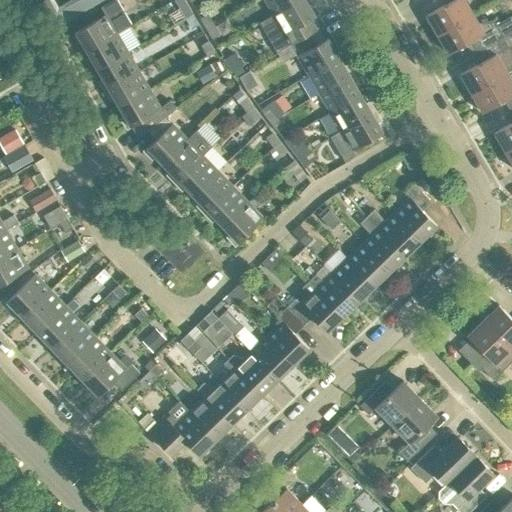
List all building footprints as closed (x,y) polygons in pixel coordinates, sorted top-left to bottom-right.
[(82,53),(117,33),(131,24),(116,0),(111,0),(100,7),(105,14),(75,31),(81,42),(77,44),(82,53)] [(81,0),(87,9),(99,2),(97,0),(81,0)] [(276,52),(290,44),(319,27),(313,16),(314,16),(316,10),(312,4),(309,6),(305,0),(297,0),(273,14),(259,22),(276,52)] [(264,0),(273,14),(297,0),(264,0)] [(425,15),(436,34),(472,14),(463,0),(444,0),(446,3),(425,15)] [(62,10),(68,20),(82,12),(76,2),(62,10)] [(179,8),(185,18),(192,14),(186,4),(179,8)] [(192,14),(185,18),(191,28),(198,24),(192,14)] [(200,18),(206,28),(213,24),(207,14),(200,18)] [(469,41),(475,51),(511,29),(511,17),(511,16),(496,25),(493,20),(477,23),(472,14),(436,34),(447,53),(469,41)] [(232,30),(226,20),(216,26),(222,36),(232,30)] [(213,24),(206,28),(212,39),(219,35),(213,24)] [(290,44),(308,74),(338,57),(332,47),(336,45),(332,39),(327,37),(325,38),(319,27),(290,44)] [(470,93),(506,72),(511,68),(511,53),(509,49),(511,47),(511,29),(475,51),(481,61),(459,74),(470,93)] [(91,59),(97,69),(127,51),(117,33),(82,53),(87,62),(91,59)] [(201,45),(207,55),(214,51),(208,41),(201,45)] [(99,81),(104,90),(138,70),(127,51),(97,69),(103,79),(99,81)] [(222,60),(230,73),(231,73),(233,76),(242,71),(240,68),(244,65),(236,52),(222,60)] [(308,74),(318,93),(352,73),(347,64),(344,66),(338,57),(308,74)] [(215,76),(214,74),(224,69),(218,59),(196,71),(202,83),(215,76)] [(113,97),(119,107),(149,89),(138,70),(104,90),(109,99),(113,97)] [(503,100),(509,110),(511,107),(511,82),(506,72),(470,93),(481,112),(503,100)] [(318,93),(329,112),(360,94),(354,84),(358,82),(352,73),(318,93)] [(137,137),(146,131),(165,116),(176,109),(169,100),(160,107),(149,89),(119,107),(124,116),(121,118),(124,125),(130,126),(131,126),(137,137)] [(329,112),(340,130),(374,110),(369,102),(366,104),(360,94),(329,112)] [(239,102),(246,112),(252,107),(245,97),(239,102)] [(252,107),(246,112),(253,121),(260,117),(252,107)] [(504,152),(511,147),(511,107),(509,110),(511,115),(511,121),(493,132),(504,152)] [(263,113),(270,122),(277,117),(269,108),(263,113)] [(340,130),(329,136),(344,161),(355,154),(352,149),(382,132),(376,121),(379,119),(374,110),(340,130)] [(154,155),(162,164),(187,139),(165,116),(146,131),(154,140),(146,148),(146,153),(151,158),(154,155)] [(277,117),(270,122),(277,132),(284,127),(277,117)] [(0,138),(0,145),(5,154),(23,144),(15,130),(0,138)] [(174,182),(202,154),(211,146),(196,130),(187,139),(162,164),(170,172),(167,175),(174,182)] [(265,137),(273,147),(279,142),(272,132),(265,137)] [(301,139),(290,148),(297,158),(309,149),(301,139)] [(279,142),(273,147),(280,156),(286,151),(279,142)] [(23,144),(5,154),(6,155),(3,156),(12,172),(33,160),(23,144)] [(418,145),(404,151),(413,169),(427,162),(418,145)] [(273,147),(269,150),(275,159),(280,156),(273,147)] [(316,158),(309,149),(297,158),(304,167),(316,158)] [(184,186),(192,195),(217,170),(202,154),(174,182),(181,189),(184,186)] [(287,165),(294,175),(300,170),(293,160),(287,165)] [(197,205),(204,213),(232,185),(217,170),(192,195),(200,203),(197,205)] [(32,176),(37,186),(45,181),(40,172),(32,176)] [(408,197),(393,212),(420,241),(436,225),(422,210),(431,201),(437,195),(421,179),(414,185),(413,183),(404,192),(408,197)] [(214,217),(222,226),(247,201),(232,185),(204,213),(211,220),(214,217)] [(29,200),(35,211),(56,199),(50,189),(29,200)] [(247,201),(222,226),(230,234),(227,237),(232,242),(237,242),(263,217),(247,201)] [(50,228),(59,223),(67,218),(59,205),(43,215),(50,228)] [(320,218),(331,229),(340,221),(329,209),(320,218)] [(373,209),(366,216),(405,256),(420,241),(393,212),(384,220),(373,209)] [(0,232),(6,229),(18,222),(13,214),(1,221),(0,219),(0,232)] [(370,234),(362,242),(389,271),(405,256),(366,216),(360,223),(370,234)] [(59,223),(64,232),(72,228),(67,218),(59,223)] [(0,232),(0,257),(16,248),(6,229),(0,232)] [(298,239),(305,246),(312,238),(306,231),(298,239)] [(60,250),(67,262),(84,251),(78,240),(60,250)] [(362,242),(346,257),(374,286),(389,271),(362,242)] [(16,248),(0,257),(0,283),(28,267),(16,248)] [(80,262),(87,268),(95,260),(89,254),(80,262)] [(346,257),(331,272),(358,301),(374,286),(346,257)] [(315,273),(309,267),(304,271),(310,278),(315,273)] [(94,277),(101,284),(110,276),(103,268),(94,277)] [(308,281),(315,287),(343,316),(358,301),(331,272),(322,280),(316,274),(308,281)] [(6,301),(22,317),(50,290),(34,274),(6,301)] [(327,331),(343,316),(315,287),(308,281),(303,286),(309,293),(299,303),(295,298),(286,307),(303,325),(312,316),(327,331)] [(111,290),(119,298),(125,292),(118,284),(111,290)] [(22,317),(37,333),(65,305),(50,290),(22,317)] [(119,300),(112,292),(104,300),(111,308),(119,300)] [(37,333),(52,348),(80,321),(71,311),(78,304),(72,298),(65,305),(37,333)] [(511,318),(498,304),(482,320),(511,349),(511,348),(511,318)] [(134,314),(141,322),(148,315),(140,307),(134,314)] [(281,320),(265,336),(293,364),(309,348),(294,333),(303,325),(286,307),(276,316),(281,320)] [(217,317),(224,324),(234,335),(243,326),(226,309),(217,317)] [(216,331),(224,324),(217,317),(211,310),(204,316),(211,323),(210,325),(216,331)] [(511,349),(482,320),(466,335),(483,353),(475,361),(492,379),(511,360),(511,350),(511,349)] [(52,348),(67,364),(95,336),(80,321),(52,348)] [(293,364),(265,336),(258,342),(243,326),(234,335),(250,351),(277,379),(293,364)] [(142,341),(152,352),(165,339),(155,328),(142,341)] [(180,340),(193,354),(201,346),(187,333),(180,340)] [(67,364),(82,379),(110,352),(95,336),(67,364)] [(228,359),(234,366),(262,394),(277,379),(250,351),(241,359),(232,354),(228,359)] [(110,352),(82,379),(97,395),(112,381),(121,390),(139,372),(130,363),(125,368),(110,352)] [(171,361),(165,356),(164,355),(148,370),(155,377),(171,361)] [(262,394),(234,366),(228,359),(223,363),(227,373),(219,381),(246,409),(262,394)] [(146,389),(156,378),(155,377),(148,370),(138,380),(146,389)] [(375,407),(391,424),(419,397),(402,380),(390,392),(382,383),(359,405),(368,414),(375,407)] [(204,395),(203,396),(231,424),(246,409),(219,381),(210,389),(204,382),(197,389),(204,395)] [(203,396),(188,411),(215,439),(231,424),(203,396)] [(419,397),(391,424),(408,442),(398,451),(407,460),(433,435),(424,427),(436,415),(419,397)] [(165,418),(163,416),(148,430),(170,454),(185,440),(199,455),(215,439),(188,411),(178,401),(167,411),(170,414),(165,418)] [(145,429),(154,420),(147,413),(138,421),(145,429)] [(336,443),(345,433),(336,424),(327,434),(336,443)] [(435,472),(446,484),(475,455),(457,437),(438,456),(429,448),(410,467),(424,482),(435,472)] [(446,484),(438,491),(438,498),(443,504),(452,504),(456,508),(459,511),(468,511),(482,499),(474,491),(492,473),(475,455),(446,484)] [(260,511),(292,511),(301,503),(286,488),(294,480),(285,471),(267,489),(275,497),(260,511)] [(511,511),(511,496),(496,511),(488,503),(478,511),(511,511)] [(324,511),(323,511),(309,511),(301,503),(292,511),(324,511)] [(339,511),(341,511),(333,503),(325,511),(339,511)]
